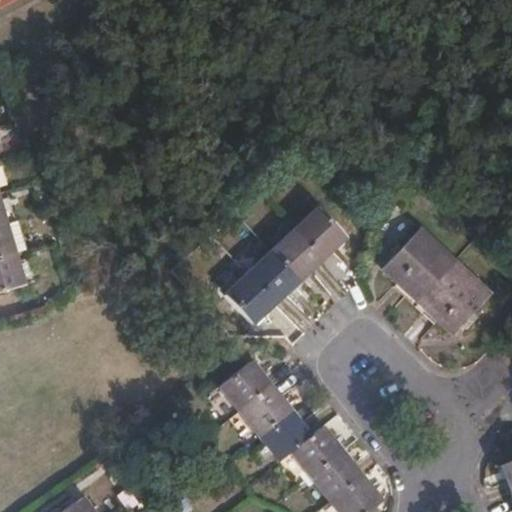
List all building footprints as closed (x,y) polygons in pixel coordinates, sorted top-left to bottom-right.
[(342,239),(316,209),(222,294),(248,323),(342,239)] [(0,290),(22,284),(0,211),(0,290)] [(451,335),(486,298),(414,231),(380,269),(451,335)] [(307,436),(248,363),(219,387),(277,461),(290,451),(337,511),(365,511),(378,502),(320,428),(307,436)] [(511,462),(503,466),(511,490),(511,462)] [(93,511),(83,498),(63,511),(93,511)]
